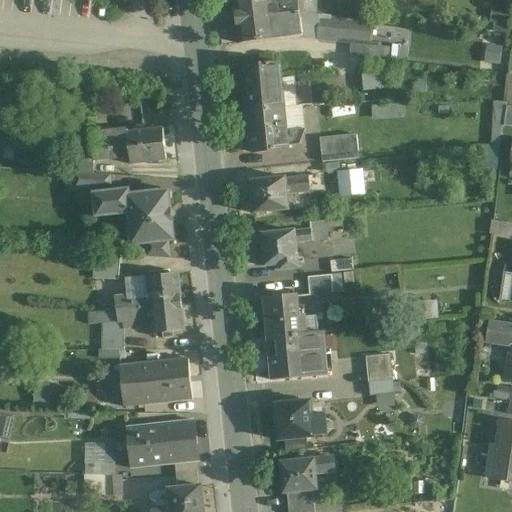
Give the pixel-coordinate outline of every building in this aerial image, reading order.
[(234,0),(236,20),(299,13),(300,13),(298,0),(234,0)] [(299,13),(236,20),(239,45),(302,38),(300,13),(299,13)] [(352,23),(320,21),(319,39),(332,40),(332,37),(351,39),(352,23)] [(373,25),(352,23),(351,39),(372,40),(373,25)] [(352,42),(350,56),(392,60),(393,46),(352,42)] [(281,62),(241,66),(246,112),(247,112),(250,112),(250,111),(285,108),(283,84),(281,62)] [(311,81),(283,84),(285,108),(313,105),(311,81)] [(372,118),(404,118),(404,106),(372,106),(372,118)] [(285,108),(250,111),(250,112),(247,112),(250,148),(254,148),(255,153),(290,149),(289,145),(294,144),(292,132),(288,132),(285,108)] [(128,132),(126,133),(129,156),(130,165),(165,161),(162,129),(128,132)] [(93,136),(91,136),(94,159),(94,161),(129,156),(126,133),(128,132),(128,131),(93,136)] [(92,134),(78,135),(78,136),(78,158),(94,159),(91,136),(93,136),(92,134)] [(357,135),(321,139),(324,163),(359,159),(357,135)] [(78,136),(65,136),(65,157),(68,157),(78,158),(78,136)] [(78,158),(68,157),(67,173),(74,174),(93,175),(94,161),(94,159),(78,158)] [(361,171),(340,173),(343,197),(363,195),(361,171)] [(93,175),(74,174),(75,191),(111,189),(110,176),(93,175)] [(287,178),(253,182),(256,213),(290,209),(289,194),(310,192),(308,177),(287,180),(287,178)] [(131,247),(160,244),(177,243),(171,191),(132,195),(131,190),(94,194),(97,219),(98,219),(128,216),(131,247)] [(310,230),(264,235),(266,252),(262,253),(263,262),(267,262),(267,265),(281,264),(281,271),(299,269),(296,243),(312,242),(310,230)] [(120,257),(96,255),(94,278),(119,280),(120,257)] [(353,260),(331,262),(332,273),(354,271),(353,260)] [(177,275),(145,279),(147,294),(114,298),(115,302),(116,311),(181,303),(177,275)] [(332,276),(309,278),(311,296),(334,293),(332,276)] [(298,295),(265,298),(269,338),(307,334),(305,316),(300,317),(298,295)] [(115,302),(98,304),(98,314),(116,313),(116,311),(115,302)] [(181,303),(116,311),(116,313),(118,324),(118,325),(121,325),(122,330),(125,330),(142,327),(142,325),(151,324),(152,335),(184,331),(181,303)] [(98,314),(89,314),(90,324),(105,324),(118,324),(116,313),(98,314)] [(118,324),(105,324),(104,335),(125,336),(125,330),(122,330),(121,325),(118,325),(118,324)] [(511,326),(491,324),(488,343),(511,346),(506,382),(511,382),(511,326)] [(307,334),(269,338),(273,381),(328,376),(324,333),(307,334)] [(125,336),(104,335),(104,350),(124,350),(125,336)] [(390,355),(366,358),(369,384),(393,382),(390,355)] [(187,360),(158,364),(157,356),(147,357),(148,365),(121,368),(126,407),(191,400),(187,360)] [(393,382),(369,384),(370,397),(394,395),(393,382)] [(311,402),(276,405),(280,441),(306,438),(314,437),(314,435),(325,434),(323,415),(312,416),(311,402)] [(0,415),(0,436),(12,437),(14,417),(0,415)] [(511,422),(500,420),(492,480),(511,483),(511,422)] [(194,422),(128,430),(132,469),(174,464),(196,462),(198,462),(194,422)] [(306,438),(284,441),(285,453),(307,451),(306,438)] [(314,460),(281,463),(284,493),(312,490),(317,489),(315,474),(334,472),(332,460),(314,462),(314,460)] [(196,462),(174,464),(177,478),(198,476),(196,462)] [(198,476),(177,478),(180,489),(199,487),(198,476)] [(120,477),(108,477),(108,495),(121,495),(120,477)] [(180,489),(170,490),(172,508),(153,510),(153,511),(204,511),(202,487),(199,487),(180,489)] [(314,511),(312,490),(287,493),(289,511),(314,511)]
